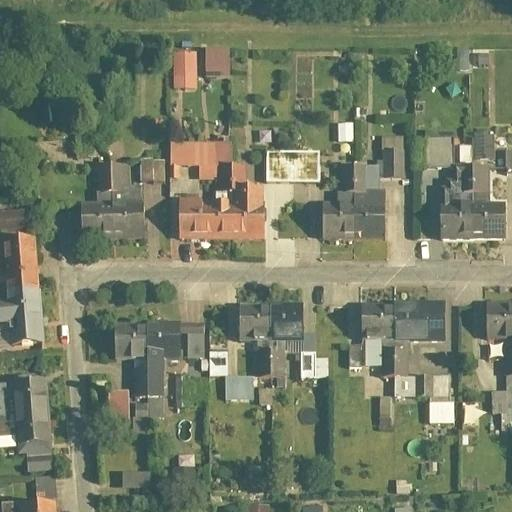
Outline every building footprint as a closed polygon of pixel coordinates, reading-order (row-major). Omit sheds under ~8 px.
[(200,52),(201,74),(216,74),(216,81),(227,81),(227,52),(200,52)] [(195,92),(195,55),(172,55),(172,92),(195,92)] [(469,139),(470,164),(494,163),(492,138),(469,139)] [(403,182),(403,140),(379,140),(379,182),(403,182)] [(423,142),(423,169),(452,170),(452,142),(423,142)] [(503,177),(511,176),(511,153),(502,153),(503,177)] [(263,185),(316,186),(316,156),(263,156),(263,185)] [(165,183),(164,162),(138,164),(139,185),(165,183)] [(99,201),(67,202),(67,244),(136,243),(135,187),(99,188),(99,201)] [(231,198),(214,198),(214,241),(255,240),(254,188),(231,188),(231,198)] [(214,198),(167,199),(167,241),(214,241),(214,198)] [(493,201),(462,202),(463,242),(494,241),(493,201)] [(462,202),(426,202),(427,242),(463,242),(462,202)] [(340,206),(311,206),(311,243),(339,243),(340,206)] [(376,207),(340,206),(339,243),(375,244),(376,207)] [(0,348),(35,346),(26,232),(0,234),(0,348)] [(289,305),(259,306),(259,344),(289,344),(289,305)] [(259,306),(227,306),(227,344),(259,344),(259,306)] [(431,306),(390,307),(391,343),(432,342),(431,306)] [(390,307),(351,307),(352,344),(391,343),(390,307)] [(509,307),(476,308),(477,341),(510,340),(509,307)] [(166,325),(137,326),(138,363),(168,361),(166,325)] [(137,326),(104,328),(105,364),(138,363),(137,326)] [(263,381),(282,381),(283,355),(263,354),(263,381)] [(227,379),(225,355),(207,357),(209,380),(227,379)] [(419,401),(450,400),(450,377),(419,379),(419,401)] [(39,382),(0,385),(0,450),(44,447),(39,382)] [(128,425),(127,393),(106,394),(108,426),(128,425)] [(426,406),(426,427),(451,427),(451,406),(426,406)] [(281,490),(300,490),(301,463),(281,463),(281,490)] [(149,492),(149,476),(119,477),(119,493),(149,492)]
